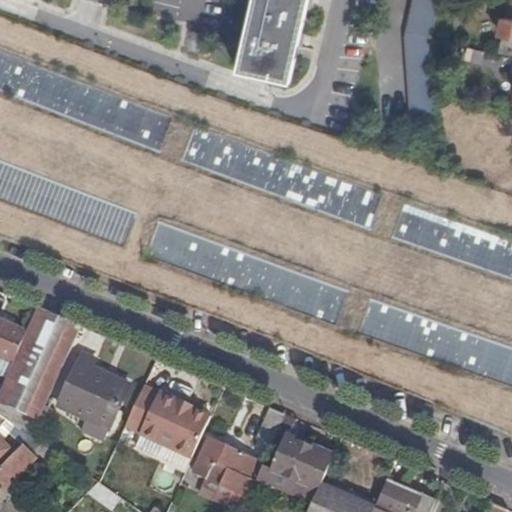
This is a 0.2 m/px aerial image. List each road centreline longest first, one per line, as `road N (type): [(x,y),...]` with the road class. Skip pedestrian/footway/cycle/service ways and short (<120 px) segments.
road 1 (residential): [(511,476),(0,261)]
road 2 (motorway): [(511,260),(0,71)]
road 3 (motorway): [(0,177),(411,334)]
